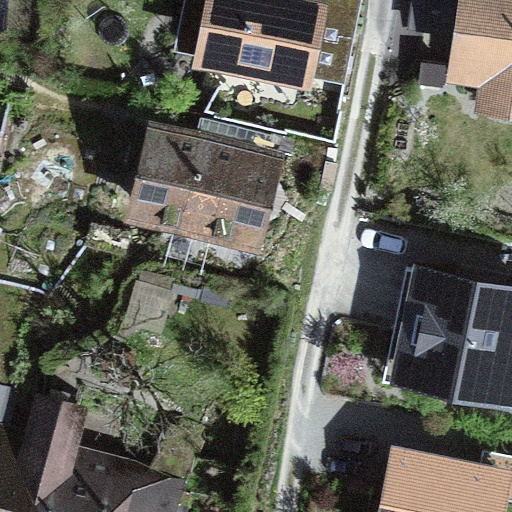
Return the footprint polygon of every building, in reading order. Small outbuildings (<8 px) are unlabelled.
[(313,14),(241,0),(188,0),(173,75),(296,99),(313,14)] [(511,0),(447,0),(437,83),(473,87),(468,121),(511,126),(511,0)] [(272,170),(131,138),(109,232),(251,264),(272,170)] [(0,235),(65,252),(88,161),(0,139),(0,235)] [(65,252),(0,235),(0,288),(53,301),(65,252)] [(511,270),(419,252),(395,371),(511,394),(511,270)] [(16,451),(0,447),(0,511),(167,511),(173,487),(69,463),(80,415),(26,403),(16,451)] [(506,511),(511,488),(511,456),(396,431),(377,511),(506,511)]
